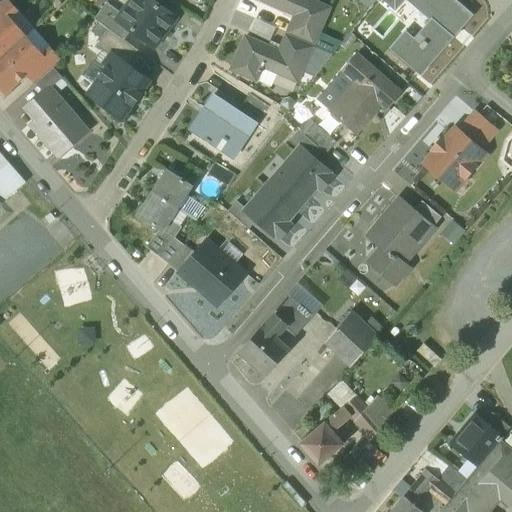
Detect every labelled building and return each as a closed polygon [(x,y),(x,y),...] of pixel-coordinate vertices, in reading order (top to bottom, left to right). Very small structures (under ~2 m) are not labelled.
[(6,0),(2,0),(0,2),(0,20),(1,22),(7,17),(15,10),(6,0)] [(171,13),(152,0),(131,0),(122,13),(117,19),(131,29),(153,46),(166,29),(161,26),(171,13)] [(329,7),(312,0),(263,0),(295,14),(287,32),(313,44),(329,7)] [(383,0),(394,10),(403,0),(383,0)] [(471,14),(455,0),(417,0),(434,14),(430,19),(431,21),(412,42),(403,33),(390,47),(420,73),(471,14)] [(122,13),(106,2),(94,18),(108,29),(123,39),(131,29),(117,19),(122,13)] [(0,20),(0,57),(25,36),(7,17),(1,22),(0,20)] [(123,39),(108,29),(96,45),(114,58),(116,56),(127,64),(137,50),(123,39)] [(313,44),(287,32),(278,52),(245,36),(237,54),(261,64),(258,71),(259,72),(260,73),(263,66),(297,80),(313,44)] [(25,36),(0,57),(0,90),(2,93),(27,72),(37,63),(36,61),(42,56),(25,36)] [(37,63),(27,72),(36,82),(54,67),(59,60),(50,49),(36,61),(37,63)] [(400,91),(356,53),(342,69),(355,80),(330,110),(355,132),(381,102),(386,107),(400,91)] [(261,64),(237,54),(231,69),(255,79),(259,72),(258,71),(261,64)] [(127,64),(116,56),(114,58),(93,86),(103,92),(97,100),(112,111),(112,116),(118,121),(125,119),(129,114),(128,108),(149,80),(127,64)] [(297,80),(263,66),(260,73),(259,72),(255,79),(271,86),(272,83),(292,91),(297,80)] [(36,82),(36,83),(43,92),(46,90),(46,91),(62,77),(54,67),(36,82)] [(82,124),(56,94),(52,97),(46,91),(46,90),(43,92),(29,104),(40,117),(31,126),(57,156),(74,142),(69,136),(82,124)] [(255,123),(213,95),(191,128),(205,138),(204,140),(209,143),(211,141),(233,156),(255,123)] [(494,129),(475,112),(459,131),(478,148),(494,129)] [(336,141),(314,123),(304,133),(322,149),(326,153),(336,141)] [(459,131),(455,127),(444,139),(441,136),(431,148),(434,151),(424,162),(454,189),(485,153),(478,148),(459,131)] [(304,133),(298,129),(288,140),(298,148),(300,147),(314,159),(322,149),(304,133)] [(246,208),(245,209),(256,219),(278,238),(291,224),(286,220),(316,186),(320,190),(333,175),(314,159),(300,147),(298,148),(246,208)] [(0,201),(24,182),(0,153),(0,180),(6,187),(0,192),(0,201)] [(238,175),(215,161),(208,173),(229,186),(238,175)] [(192,185),(165,168),(151,191),(177,208),(192,185)] [(177,208),(151,191),(136,213),(160,229),(162,230),(163,229),(177,208)] [(399,198),(368,235),(381,246),(368,261),(395,283),(408,268),(402,263),(432,226),(413,209),(399,198)] [(246,208),(236,200),(228,210),(248,228),(256,219),(245,209),(246,208)] [(440,216),(421,200),(413,209),(432,226),(440,216)] [(465,230),(454,220),(441,234),(453,244),(465,230)] [(160,229),(147,246),(157,254),(172,235),(163,229),(162,230),(160,229)] [(172,235),(157,254),(166,260),(168,263),(183,244),(172,235)] [(245,273),(206,239),(194,253),(178,271),(217,305),(245,273)] [(183,244),(168,263),(178,271),(194,253),(183,244)] [(313,315),(290,295),(274,314),(296,334),(313,315)] [(375,336),(349,311),(326,339),(351,364),(375,336)] [(274,314),(240,352),(264,373),(287,347),(286,345),(296,334),(274,314)] [(344,405),(324,422),(328,427),(337,419),(341,424),(351,414),(344,405)] [(381,425),(367,408),(355,419),(371,437),(381,425)] [(510,426),(492,411),(484,420),(502,435),(510,426)] [(476,414),(446,447),(474,470),(500,439),(502,435),(484,420),(476,414)] [(328,427),(324,422),(301,442),(318,462),(342,442),(328,427)] [(446,502),(437,511),(485,511),(498,498),(507,505),(508,504),(506,503),(511,496),(511,449),(500,439),(474,470),(466,478),(455,491),(455,492),(446,502)] [(466,478),(449,465),(439,479),(455,492),(455,491),(466,478)] [(439,479),(425,468),(404,494),(415,503),(428,488),(446,502),(455,492),(439,479)] [(404,494),(389,511),(424,511),(415,503),(404,494)]
